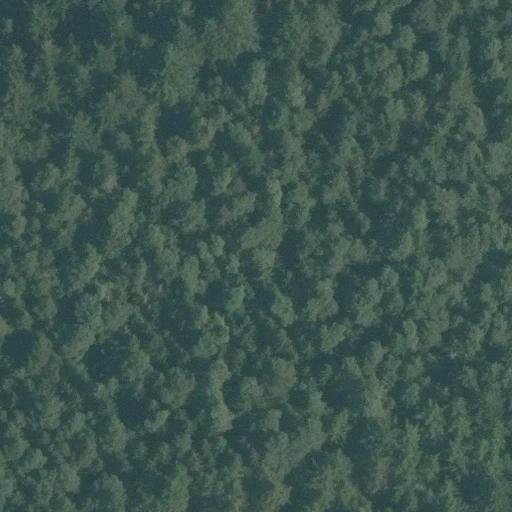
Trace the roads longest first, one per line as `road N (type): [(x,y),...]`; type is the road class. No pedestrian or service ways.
road 1 (track): [(0,212),(350,0)]
road 2 (track): [(243,511),(511,358)]
